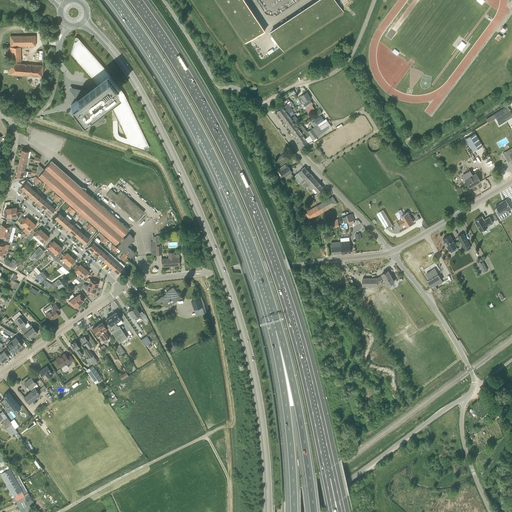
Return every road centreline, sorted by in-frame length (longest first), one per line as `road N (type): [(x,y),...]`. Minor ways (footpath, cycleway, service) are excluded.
road 1 (secondary): [(270,511),(264,417),(227,278),(141,89),(86,17)]
road 2 (secondary): [(79,25),(137,91),(223,278),(251,376),(265,511)]
road 3 (motorway): [(326,466),(308,378),(262,237),(193,91),(133,0)]
road 4 (motorway): [(117,0),(215,160),(279,330)]
road 5 (unclassified): [(391,253),(262,105),(346,62),(374,0)]
road 6 (unclassified): [(307,511),(466,397)]
road 7 (motorway): [(279,330),(314,511)]
road 8 (track): [(59,511),(222,427)]
road 9 (motorway): [(279,330),(294,511)]
road 10 (unclassified): [(466,397),(470,369),(391,253)]
road 11 (residential): [(120,288),(3,185)]
road 12 (residential): [(0,375),(120,288)]
road 13 (unclassified): [(391,253),(511,182)]
road 14 (unclassified): [(490,511),(461,431),(466,397)]
